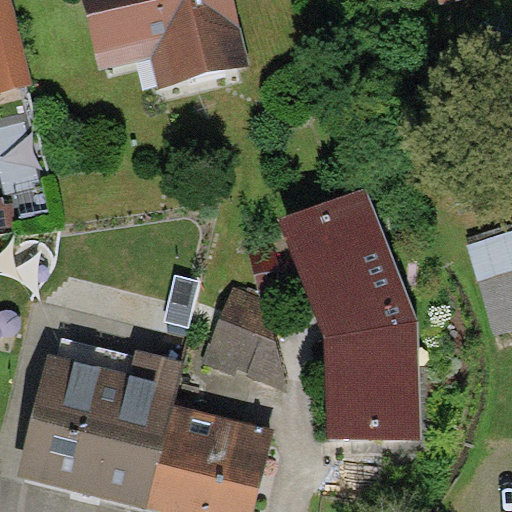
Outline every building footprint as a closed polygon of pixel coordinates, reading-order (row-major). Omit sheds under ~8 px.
[(264,75),(251,28),(255,27),(247,0),(89,0),(108,67),(167,51),(180,98),(264,75)] [(439,0),(444,18),(511,0),(439,0)] [(385,190),(291,227),(336,338),(429,301),(385,190)] [(336,338),(332,440),(436,446),(429,301),(336,338)] [(56,335),(15,495),(79,511),(254,511),(273,442),(172,416),(184,368),(56,335)]
